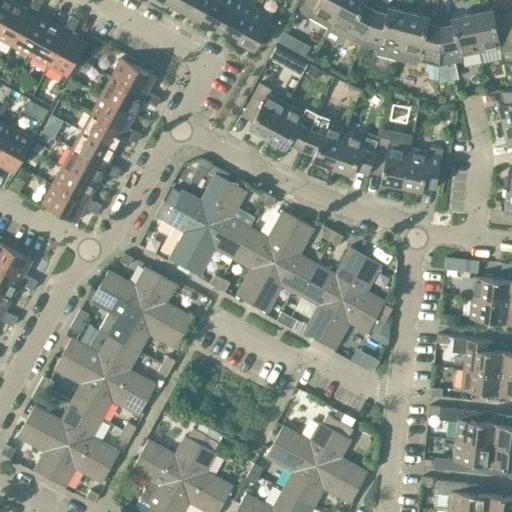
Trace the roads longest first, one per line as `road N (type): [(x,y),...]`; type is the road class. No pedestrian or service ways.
road 1 (residential): [(417,231),(297,189),(176,129)]
road 2 (residential): [(176,129),(208,65),(87,0)]
road 3 (residential): [(398,402),(218,320)]
road 4 (residential): [(0,403),(87,250)]
road 5 (residential): [(398,402),(417,231)]
road 6 (residential): [(87,250),(116,230),(176,129)]
road 7 (unclassified): [(475,234),(481,161),(473,101)]
